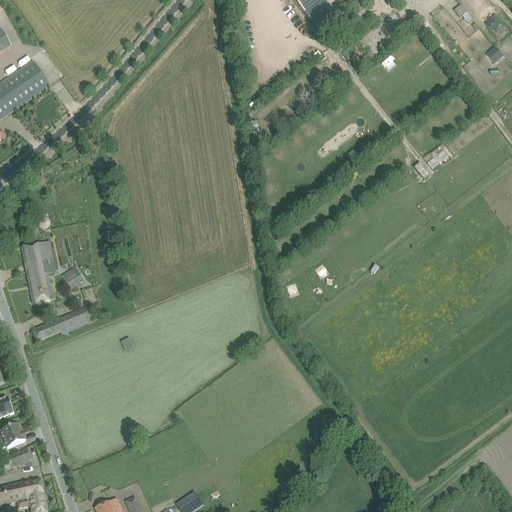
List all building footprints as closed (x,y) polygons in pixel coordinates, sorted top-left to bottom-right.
[(293,0),(303,13),(319,0),(293,0)] [(456,0),(450,0),(419,21),(425,30),(433,25),(432,22),(437,19),(446,32),(456,25),(455,22),(466,15),(456,0)] [(494,49),(490,52),(494,58),(499,54),(494,49)] [(0,84),(0,141),(3,139),(0,135),(0,120),(50,87),(33,62),(0,84)] [(444,151),(427,164),(432,171),(449,157),(444,151)] [(420,163),(413,168),(423,180),(426,178),(429,175),(420,163)] [(21,249),(33,305),(52,301),(49,286),(47,276),(55,274),(49,243),(21,249)] [(61,276),(70,288),(83,280),(75,268),(61,276)] [(32,332),(36,343),(60,333),(61,335),(91,322),(86,310),(32,332)] [(0,401),(0,420),(14,414),(7,399),(0,401)] [(7,450),(25,442),(24,440),(25,439),(23,434),(22,435),(18,425),(0,433),(3,440),(0,441),(0,449),(6,447),(7,450)] [(17,454),(0,461),(0,470),(1,472),(1,473),(22,464),(31,461),(27,450),(17,454)] [(46,511),(43,497),(40,479),(30,481),(0,488),(0,507),(16,503),(18,509),(30,506),(31,511),(46,511)] [(175,503),(180,511),(188,511),(187,510),(189,509),(191,511),(203,505),(196,491),(175,503)] [(129,511),(141,511),(135,498),(125,503),(129,511)] [(113,511),(119,508),(116,500),(110,503),(109,502),(95,509),(96,511),(113,511)]
